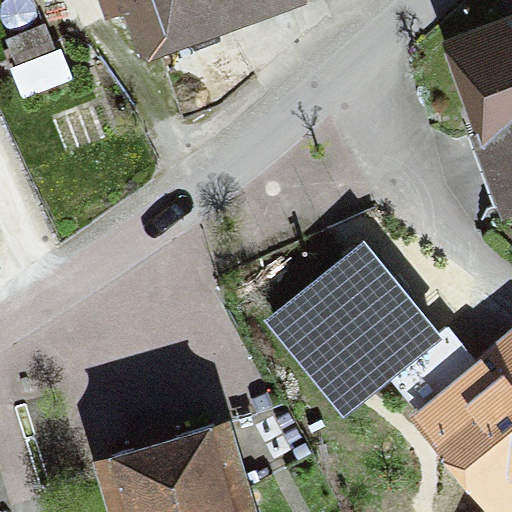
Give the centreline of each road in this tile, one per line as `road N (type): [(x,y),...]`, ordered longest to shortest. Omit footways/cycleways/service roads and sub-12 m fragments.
road 1 (residential): [(0,317),(335,91)]
road 2 (residential): [(335,91),(436,215),(511,278)]
road 3 (residential): [(335,91),(430,0)]
